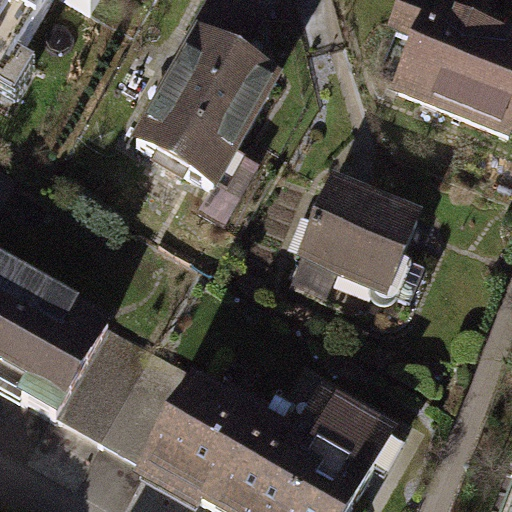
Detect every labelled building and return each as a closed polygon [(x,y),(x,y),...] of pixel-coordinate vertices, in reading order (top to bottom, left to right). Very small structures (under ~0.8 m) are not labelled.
[(0,0),(0,71),(9,56),(18,61),(53,0),(64,0),(88,14),(96,0),(0,0)] [(212,0),(193,36),(198,38),(234,58),(258,15),(231,0),(212,0)] [(412,40),(389,95),(500,140),(511,111),(511,46),(481,34),(398,0),(386,30),(412,40)] [(273,80),(234,58),(198,38),(171,86),(136,150),(212,191),(273,80)] [(0,217),(17,186),(0,176),(0,217)] [(327,188),(298,264),(375,294),(389,258),(401,263),(416,222),(360,201),(327,188)] [(0,270),(0,378),(28,394),(21,407),(55,426),(107,329),(0,270)] [(55,426),(100,450),(153,354),(107,329),(55,426)] [(195,377),(153,354),(100,450),(140,474),(190,387),(195,377)] [(190,387),(140,474),(207,511),(344,511),(385,439),(314,399),(290,443),(190,387)]
